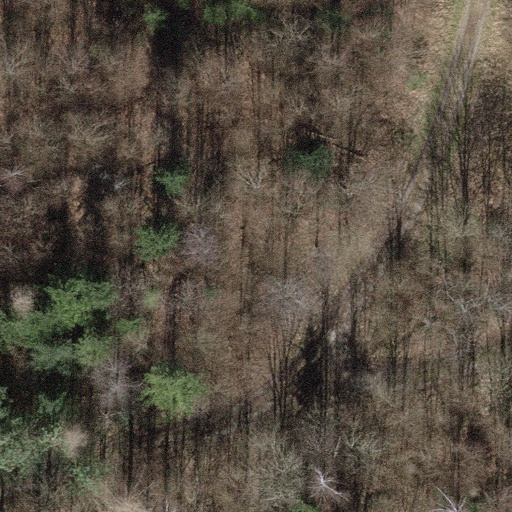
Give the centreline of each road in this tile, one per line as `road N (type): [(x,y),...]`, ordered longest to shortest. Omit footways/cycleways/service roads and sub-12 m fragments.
road 1 (track): [(0,486),(323,396),(478,40),(484,0)]
road 2 (track): [(323,396),(511,347)]
